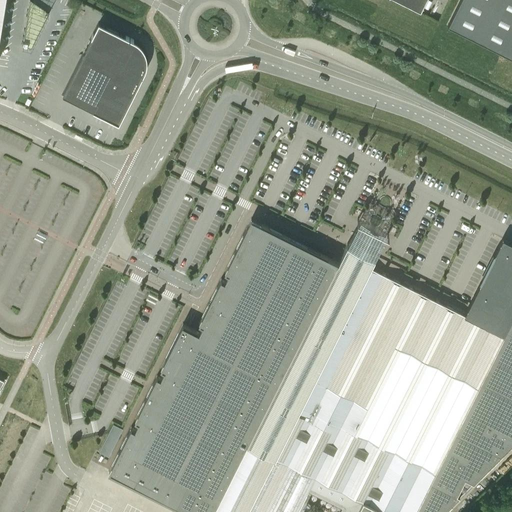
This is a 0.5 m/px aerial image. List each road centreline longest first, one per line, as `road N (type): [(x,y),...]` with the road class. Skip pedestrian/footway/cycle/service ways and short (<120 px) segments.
road 1 (tertiary): [(511,147),(245,30)]
road 2 (tertiary): [(280,68),(401,108),(511,160)]
road 3 (unclassified): [(48,358),(137,178)]
road 4 (unclassified): [(0,112),(137,178)]
road 5 (unclassified): [(75,475),(61,455),(48,358)]
